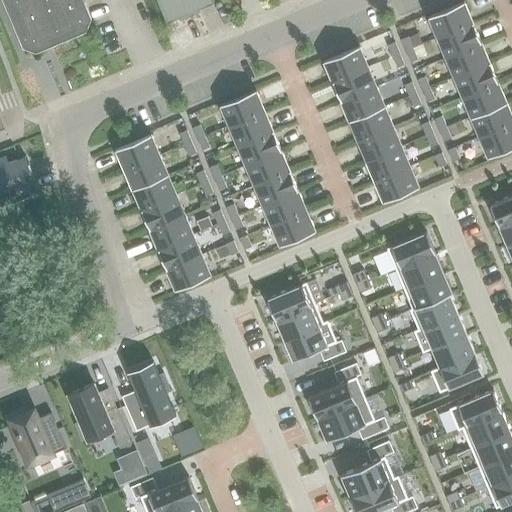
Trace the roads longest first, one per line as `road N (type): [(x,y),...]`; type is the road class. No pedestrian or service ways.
road 1 (residential): [(124,330),(70,145),(71,119),(355,0)]
road 2 (residential): [(511,381),(434,194),(211,292)]
road 3 (residential): [(273,438),(211,292)]
road 4 (residential): [(0,383),(124,330)]
